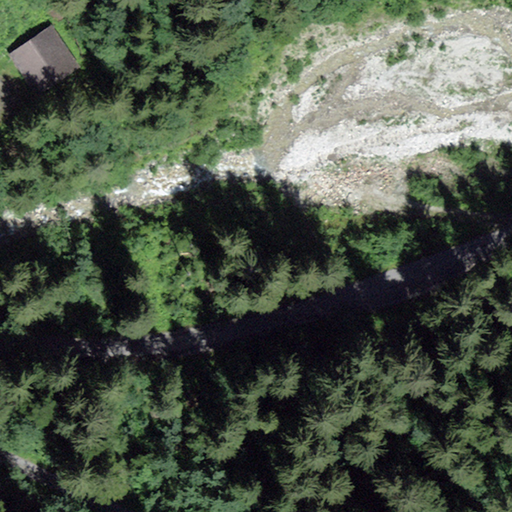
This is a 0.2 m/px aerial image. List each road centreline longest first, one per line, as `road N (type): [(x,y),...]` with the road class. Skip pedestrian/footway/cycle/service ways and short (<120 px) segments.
road 1 (unclassified): [(511,226),(387,295),(162,336),(0,348)]
road 2 (unclassified): [(0,460),(114,511)]
